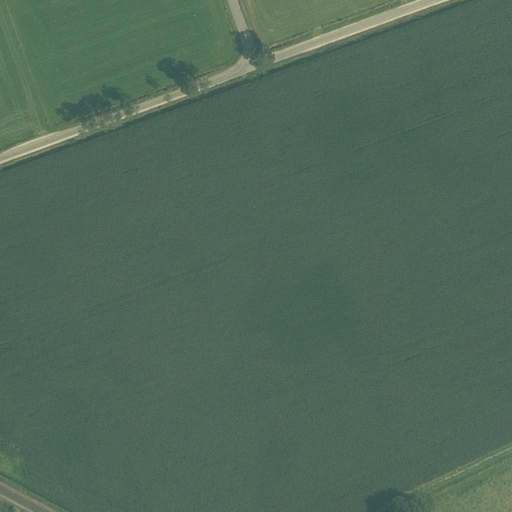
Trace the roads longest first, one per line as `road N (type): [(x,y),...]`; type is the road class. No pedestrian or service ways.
road 1 (tertiary): [(0,157),(254,64)]
road 2 (tertiary): [(254,64),(434,0)]
